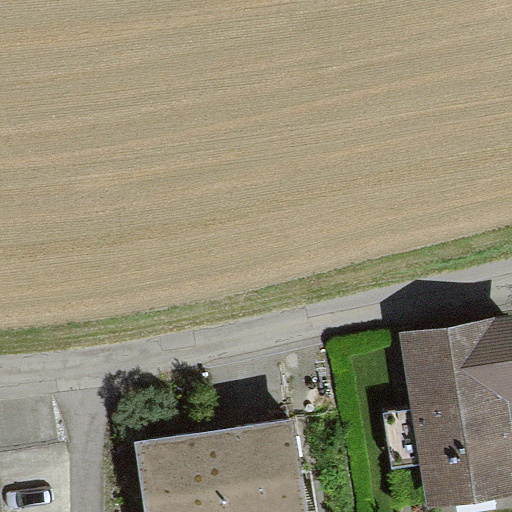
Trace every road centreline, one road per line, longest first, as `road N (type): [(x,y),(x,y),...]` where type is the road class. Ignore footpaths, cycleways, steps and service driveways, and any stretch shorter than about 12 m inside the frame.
road 1 (residential): [(92,367),(511,279)]
road 2 (residential): [(90,511),(92,367)]
